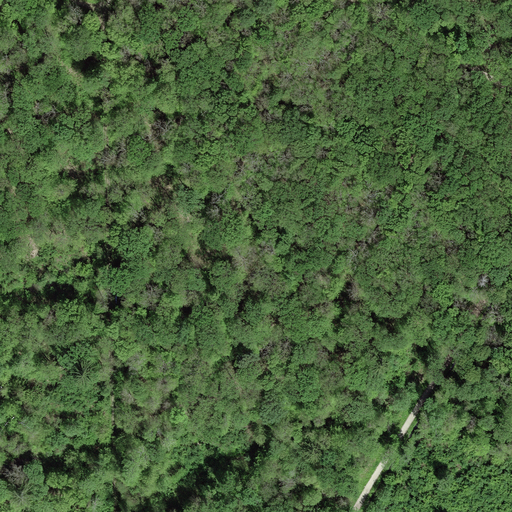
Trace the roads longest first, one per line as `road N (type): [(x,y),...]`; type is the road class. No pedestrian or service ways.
road 1 (track): [(105,11),(116,511)]
road 2 (track): [(353,511),(511,254)]
road 3 (track): [(363,0),(511,81)]
